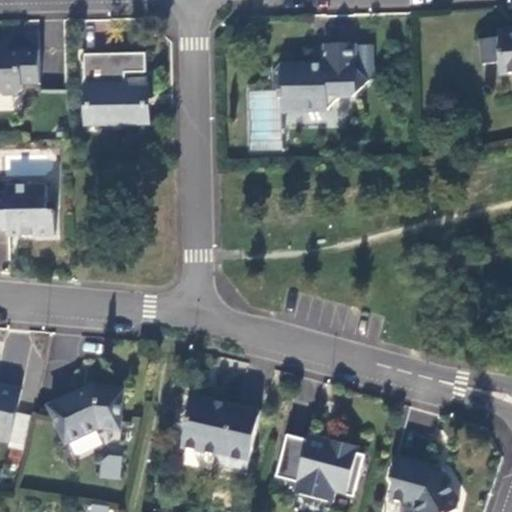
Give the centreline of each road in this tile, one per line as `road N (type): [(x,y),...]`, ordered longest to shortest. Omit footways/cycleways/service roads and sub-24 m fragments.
road 1 (residential): [(193,316),(511,398)]
road 2 (residential): [(193,316),(189,0)]
road 3 (residential): [(0,294),(193,316)]
